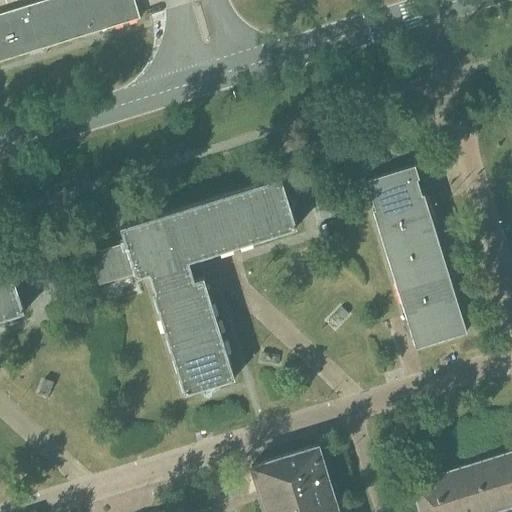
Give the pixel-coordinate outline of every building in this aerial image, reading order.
[(0,60),(30,51),(29,47),(41,44),(42,48),(85,34),(84,30),(96,27),(97,30),(140,17),(135,0),(42,0),(0,13),(0,60)] [(467,330),(425,193),(422,194),(418,178),(420,177),(416,164),(365,179),(369,193),(371,192),(376,208),(374,209),(416,346),(467,330)] [(189,260),(237,246),(297,227),(282,176),(121,226),(127,243),(91,254),(100,283),(135,272),(137,276),(150,272),(156,291),(154,292),(185,393),(235,377),(204,277),(195,279),(189,260)] [(0,318),(25,311),(9,261),(0,263),(0,318)] [(340,511),(328,471),(327,471),(319,444),(313,446),(312,445),(258,462),(258,463),(252,465),(260,492),(259,492),(261,499),(265,511),(340,511)] [(511,511),(511,451),(412,483),(421,511),(511,511)]
